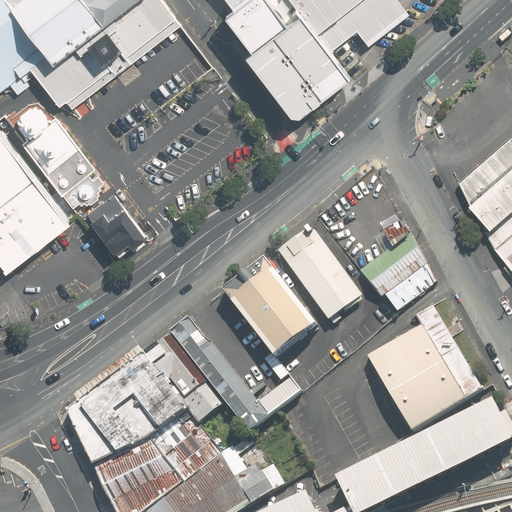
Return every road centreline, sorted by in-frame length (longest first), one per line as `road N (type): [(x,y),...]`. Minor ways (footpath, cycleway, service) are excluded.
road 1 (residential): [(379,109),(511,342)]
road 2 (secondary): [(248,221),(206,268),(80,368)]
road 3 (primary): [(0,356),(187,249)]
road 4 (unclassified): [(309,171),(180,0)]
road 5 (secondary): [(492,3),(379,109)]
road 6 (secondary): [(70,341),(187,249)]
